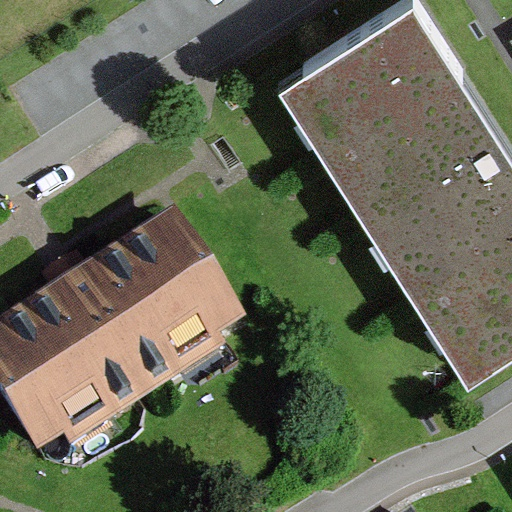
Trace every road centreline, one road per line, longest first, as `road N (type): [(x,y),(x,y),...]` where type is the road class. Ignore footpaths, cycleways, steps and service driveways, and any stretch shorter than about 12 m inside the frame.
road 1 (residential): [(0,183),(296,0)]
road 2 (residential): [(511,442),(395,462),(301,511)]
